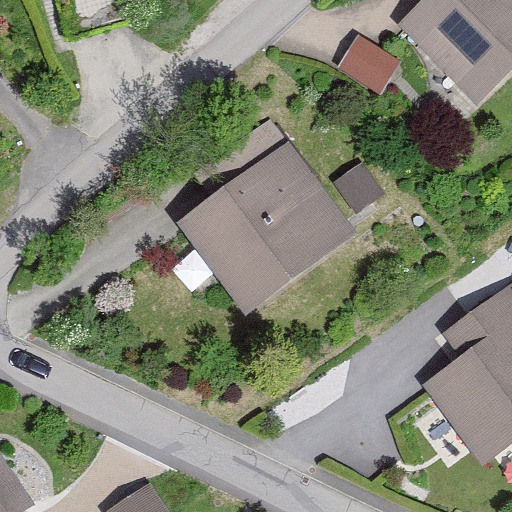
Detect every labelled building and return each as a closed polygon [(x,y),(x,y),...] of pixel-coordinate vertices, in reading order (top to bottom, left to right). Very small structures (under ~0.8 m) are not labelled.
[(511,75),(511,0),(428,0),(432,4),(397,40),(472,115),(511,75)] [(360,37),(342,66),(382,91),(400,62),(360,37)] [(350,240),(266,128),(196,181),(215,206),(179,233),(245,320),(350,240)] [(376,198),(358,173),(333,190),(351,216),(376,198)] [(511,446),(511,285),(436,340),(456,368),(423,392),(480,470),(511,446)] [(0,511),(25,511),(0,472),(0,511)] [(120,511),(159,511),(149,495),(120,511)]
